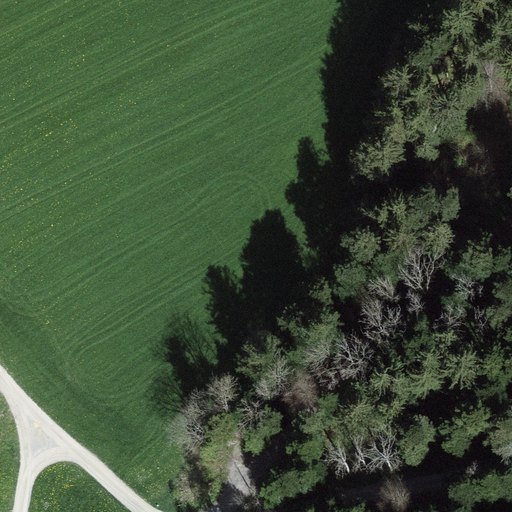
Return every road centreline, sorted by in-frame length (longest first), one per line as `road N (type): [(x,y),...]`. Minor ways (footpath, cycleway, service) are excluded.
road 1 (track): [(199,511),(241,485),(363,356),(511,221)]
road 2 (track): [(511,469),(292,511)]
road 3 (track): [(44,430),(147,511)]
